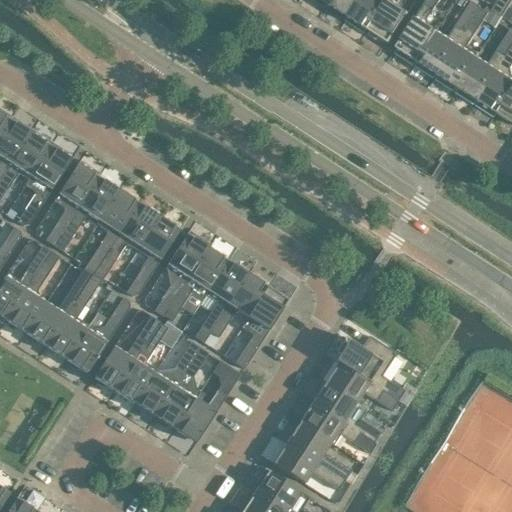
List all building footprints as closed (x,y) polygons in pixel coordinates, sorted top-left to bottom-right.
[(350,0),(322,0),(324,1),(322,4),(330,9),(332,6),(342,13),(350,0)] [(344,14),(342,17),(350,23),(352,19),(362,26),(378,0),(350,0),(342,13),(344,14)] [(364,27),(362,30),(370,36),(373,32),(383,39),(403,9),(391,1),(391,0),(378,0),(362,26),(364,27)] [(418,0),(390,44),(393,45),(391,49),(399,54),(401,51),(411,57),(431,27),(423,22),(422,16),(431,0),(418,0)] [(413,58),(411,62),(419,67),(421,64),(431,70),(475,2),(471,0),(462,0),(451,19),(443,31),(439,32),(431,27),(411,57),(413,58)] [(489,0),(486,6),(497,13),(498,11),(505,0),(489,0)] [(433,71),(431,75),(440,80),(442,77),(451,83),(471,53),(471,52),(473,49),(461,41),(471,26),(478,15),(483,8),(479,5),(475,2),(431,70),(433,71)] [(483,8),(478,15),(490,23),(495,15),(497,13),(486,6),(481,3),(479,5),(483,8)] [(511,8),(504,3),(497,13),(509,21),(511,16),(511,8)] [(453,84),(451,88),(460,93),(462,90),(472,96),(511,33),(511,26),(505,22),(491,45),(482,59),(471,53),(451,83),(453,84)] [(473,97),(471,101),(480,106),(482,103),(492,109),(511,79),(511,74),(506,71),(505,63),(511,52),(511,33),(472,96),(473,97)] [(511,79),(492,109),(510,121),(511,118),(511,79)] [(0,170),(27,129),(25,128),(27,125),(19,119),(17,123),(7,116),(0,126),(0,170)] [(27,129),(0,170),(0,191),(5,184),(5,185),(15,170),(25,176),(28,172),(47,142),(45,141),(47,138),(39,132),(37,136),(27,129)] [(33,189),(14,218),(20,222),(26,221),(62,166),(68,156),(65,154),(68,151),(59,145),(57,149),(47,142),(28,172),(25,176),(22,181),(33,189)] [(63,205),(42,237),(51,242),(58,232),(96,174),(94,172),(96,169),(87,164),(85,167),(75,160),(68,170),(51,197),(63,205)] [(96,174),(58,232),(66,237),(84,210),(95,217),(96,217),(116,187),(114,185),(116,182),(107,177),(105,180),(96,174)] [(104,230),(81,265),(90,271),(92,269),(136,200),(134,198),(136,195),(128,190),(125,193),(116,187),(96,217),(95,217),(93,220),(103,226),(104,230)] [(92,269),(90,271),(98,277),(115,250),(123,239),(133,246),(134,246),(156,213),(154,211),(156,208),(148,203),(146,206),(136,200),(92,269)] [(6,205),(2,211),(10,216),(14,209),(6,205)] [(145,254),(123,289),(129,293),(135,292),(170,236),(177,226),(174,224),(176,221),(168,216),(166,219),(156,213),(134,246),(145,254)] [(11,223),(4,234),(14,240),(18,233),(17,227),(11,223)] [(164,287),(152,307),(159,313),(161,310),(165,305),(204,244),(203,243),(205,239),(196,234),(194,237),(184,230),(177,240),(162,264),(163,265),(167,283),(164,287)] [(58,232),(51,242),(52,243),(60,248),(66,237),(58,232)] [(0,260),(14,240),(4,234),(0,239),(0,260)] [(39,242),(33,250),(42,256),(48,247),(39,242)] [(204,244),(165,305),(174,311),(184,294),(188,288),(199,295),(202,290),(203,291),(225,257),(223,256),(225,252),(216,247),(214,250),(204,244)] [(42,256),(41,258),(50,263),(56,253),(48,248),(48,247),(42,256)] [(0,275),(0,314),(3,316),(41,258),(42,256),(33,250),(16,277),(4,269),(0,275)] [(214,298),(196,327),(205,333),(208,329),(207,328),(245,270),(243,269),(245,265),(237,260),(234,263),(225,257),(203,291),(214,298)] [(41,258),(3,316),(23,329),(43,299),(36,294),(34,287),(50,263),(41,258)] [(81,265),(75,274),(84,280),(90,271),(81,265)] [(245,270),(207,328),(208,329),(216,334),(232,308),(236,307),(245,313),(265,283),(263,282),(265,278),(257,273),(255,276),(245,270)] [(90,271),(84,280),(92,286),(98,277),(90,271)] [(43,299),(23,329),(44,342),(84,280),(75,274),(63,292),(54,306),(43,299)] [(84,280),(44,342),(64,355),(86,321),(85,321),(74,314),(92,286),(84,280)] [(250,331),(232,359),(241,365),(279,307),(284,299),(277,295),(279,292),(265,283),(245,313),(243,316),(238,324),(250,331)] [(108,286),(103,295),(110,299),(115,291),(108,286)] [(86,321),(64,355),(85,369),(91,359),(127,303),(126,298),(120,294),(101,323),(94,324),(86,319),(85,321),(86,321)] [(165,305),(161,310),(170,316),(174,311),(165,305)] [(98,363),(91,373),(112,387),(156,319),(156,320),(157,319),(148,313),(125,348),(121,349),(111,343),(98,363)] [(156,319),(112,387),(132,400),(154,366),(143,358),(164,325),(156,320),(156,319)] [(196,327),(192,333),(201,338),(205,333),(196,327)] [(337,350),(333,357),(335,359),(336,358),(395,396),(401,386),(391,379),(377,370),(383,361),(384,361),(392,348),(366,332),(358,344),(342,333),(333,348),(337,350)] [(188,338),(182,348),(191,353),(197,344),(188,338)] [(197,344),(191,353),(200,359),(206,350),(197,344)] [(154,366),(132,400),(152,413),(191,353),(182,348),(175,358),(170,366),(156,367),(154,366)] [(191,353),(152,413),(173,426),(192,395),(197,388),(193,385),(190,373),(200,359),(191,353)] [(192,395),(173,426),(187,435),(188,432),(195,437),(223,393),(238,371),(224,362),(217,357),(209,369),(216,373),(217,382),(214,387),(205,400),(201,401),(193,396),(192,395)] [(335,359),(323,379),(354,398),(360,388),(374,397),(389,406),(395,396),(336,358),(335,359)] [(323,379),(310,399),(358,430),(372,439),(378,428),(358,415),(365,405),(354,398),(323,379)] [(401,386),(395,396),(403,402),(411,388),(403,383),(401,386)] [(310,399),(297,419),(328,439),(327,440),(331,442),(338,431),(352,440),(368,450),(373,440),(372,439),(358,430),(310,399)] [(297,419),(284,439),(342,477),(349,467),(321,449),(327,440),(328,439),(297,419)] [(284,439),(270,460),(272,461),(282,467),(302,480),(308,469),(336,487),(342,477),(284,439)] [(257,480),(252,488),(289,511),(312,511),(299,504),(306,493),(300,489),(277,475),(267,468),(263,465),(255,478),(257,480)] [(289,511),(252,488),(239,508),(245,511),(289,511)] [(31,511),(34,508),(13,494),(7,504),(1,511),(31,511)]
